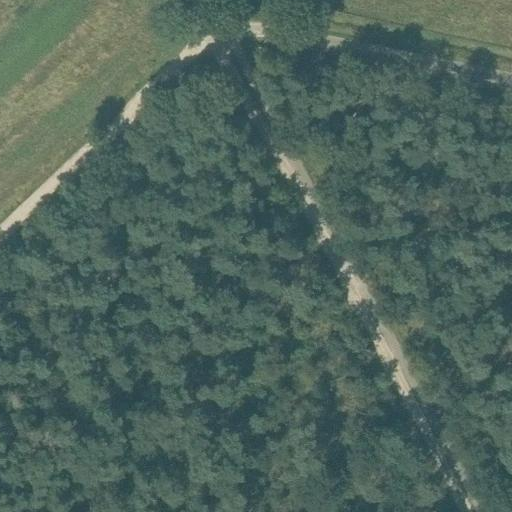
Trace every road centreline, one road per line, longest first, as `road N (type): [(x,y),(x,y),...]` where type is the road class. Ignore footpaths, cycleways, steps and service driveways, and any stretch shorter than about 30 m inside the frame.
road 1 (track): [(464,511),(216,48),(211,17)]
road 2 (unclassified): [(0,236),(196,52),(211,17)]
road 3 (unclassified): [(511,80),(211,17)]
